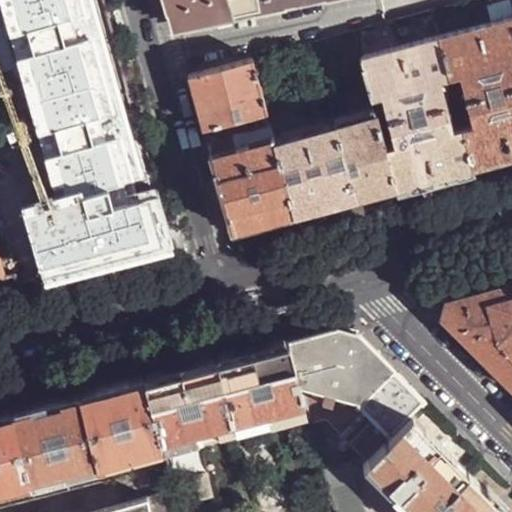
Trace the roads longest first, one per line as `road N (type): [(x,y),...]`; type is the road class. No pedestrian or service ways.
road 1 (secondary): [(217,299),(135,0)]
road 2 (residential): [(339,267),(511,438)]
road 3 (secondary): [(217,299),(0,353)]
road 4 (secondary): [(511,220),(339,267)]
road 5 (secondary): [(339,267),(217,299)]
